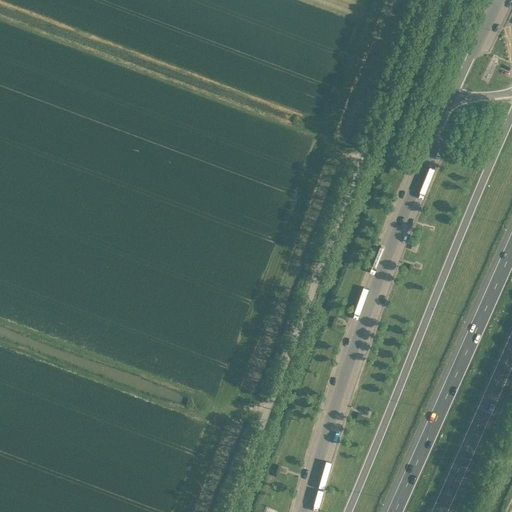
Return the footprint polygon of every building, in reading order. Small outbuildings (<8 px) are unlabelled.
[(484,0),(474,20),(479,22),(490,0),(484,0)] [(500,9),(486,39),(492,42),(506,11),(500,9)] [(408,222),(413,224),(424,193),(418,191),(408,222)] [(359,372),(363,360),(358,358),(354,370),(359,372)] [(343,423),(353,391),(347,389),(337,421),(343,423)]
